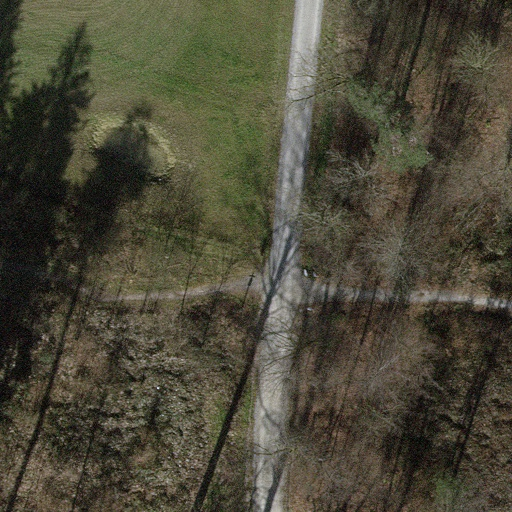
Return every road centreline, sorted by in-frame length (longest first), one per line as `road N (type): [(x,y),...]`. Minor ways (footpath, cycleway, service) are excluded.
road 1 (track): [(511,302),(283,286),(123,296),(0,265)]
road 2 (track): [(269,511),(263,477),(314,0)]
